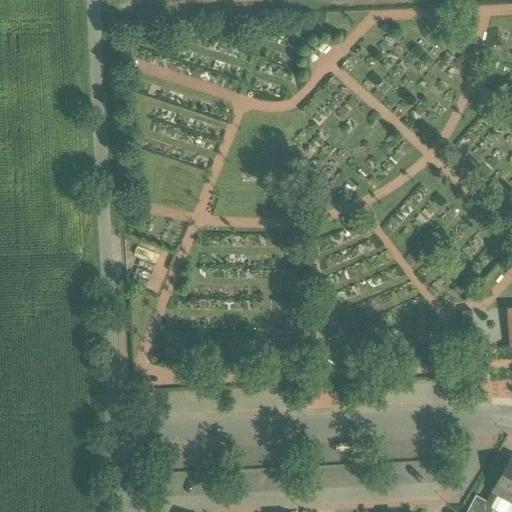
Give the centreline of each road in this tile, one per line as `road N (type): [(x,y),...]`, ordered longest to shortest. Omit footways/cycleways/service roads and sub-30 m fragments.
road 1 (residential): [(122,432),(94,0)]
road 2 (residential): [(126,508),(441,488),(467,471),(502,417)]
road 3 (residential): [(122,432),(502,417)]
